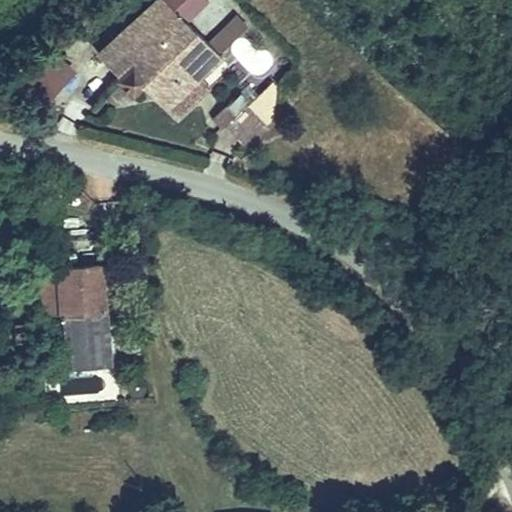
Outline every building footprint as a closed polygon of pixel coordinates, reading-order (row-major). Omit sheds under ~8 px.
[(170,0),(147,0),(99,47),(116,63),(111,67),(128,84),(139,74),(161,95),(215,45),(183,12),(170,0)] [(237,14),(220,29),(231,42),(249,27),(237,14)] [(55,61),(43,88),(62,96),(74,69),(55,61)] [(241,76),(213,103),(226,116),(252,88),(241,76)] [(109,260),(63,263),(60,263),(70,363),(119,359),(109,260)]
